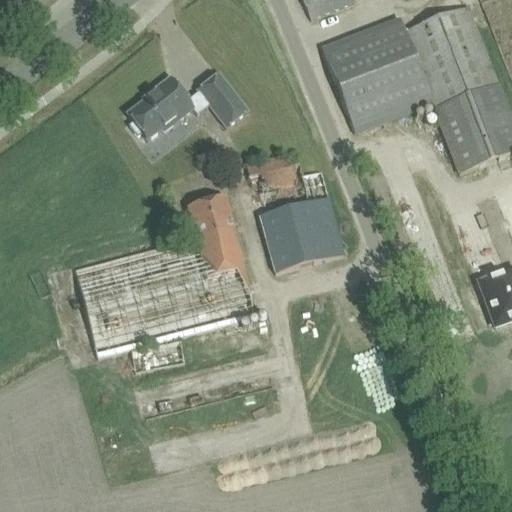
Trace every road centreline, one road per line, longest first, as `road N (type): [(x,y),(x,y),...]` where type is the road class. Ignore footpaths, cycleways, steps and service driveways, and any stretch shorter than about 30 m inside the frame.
road 1 (unclassified): [(469,511),(396,296),(274,0)]
road 2 (secondary): [(0,91),(116,0)]
